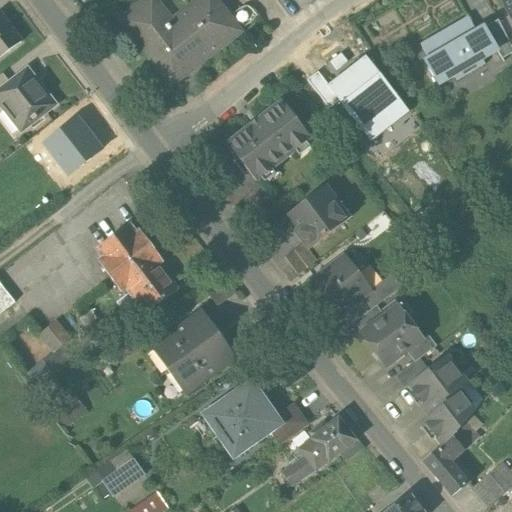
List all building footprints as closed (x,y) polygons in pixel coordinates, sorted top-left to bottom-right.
[(214,0),(200,0),(165,28),(145,1),(121,20),(171,85),(239,32),(214,0)] [(511,0),(499,0),(511,26),(511,0)] [(0,58),(20,44),(0,17),(0,58)] [(483,30),(476,34),(467,18),(419,46),(428,62),(424,64),(437,85),(452,77),(456,83),(484,66),(481,60),(496,51),(483,30)] [(511,55),(511,48),(498,21),(483,30),(496,51),(501,61),(511,55)] [(370,142),(407,113),(365,59),(328,87),(328,88),(339,102),(370,142)] [(26,69),(8,84),(9,85),(0,91),(0,105),(3,110),(5,108),(21,130),(54,105),(26,69)] [(328,88),(328,87),(317,73),(307,81),(329,110),(339,102),(328,88)] [(1,75),(0,75),(0,91),(9,85),(8,84),(1,75)] [(281,103),(227,144),(255,182),(310,140),(281,103)] [(101,152),(76,120),(44,145),(69,176),(101,152)] [(324,186),(287,215),(297,228),(294,231),(303,242),(309,250),(347,221),(336,207),(339,205),(324,186)] [(129,226),(96,250),(103,259),(97,263),(123,298),(128,294),(144,315),(177,291),(158,266),(162,263),(140,232),(135,235),(129,226)] [(303,242),(285,257),(298,276),(318,261),(309,250),(303,242)] [(368,292),(343,259),(314,280),(325,294),(323,296),(333,309),(335,308),(340,315),(362,298),(369,293),(368,292)] [(393,274),(368,292),(369,293),(362,298),(372,311),(376,308),(403,287),(393,274)] [(0,288),(0,313),(12,304),(0,288)] [(372,311),(356,323),(364,333),(384,318),(376,308),(372,311)] [(364,333),(362,334),(379,357),(378,359),(383,366),(385,365),(387,367),(409,351),(422,341),(397,308),(384,318),(364,333)] [(201,314),(155,347),(172,369),(217,337),(211,328),(201,314)] [(53,322),(39,334),(54,352),(60,348),(68,341),(53,322)] [(214,325),(211,328),(217,337),(221,335),(214,325)] [(227,343),(221,335),(217,337),(224,346),(227,343)] [(428,335),(422,341),(409,351),(417,362),(420,360),(437,347),(428,335)] [(217,337),(172,369),(188,392),(234,360),(224,346),(217,337)] [(54,352),(38,365),(48,377),(70,360),(60,348),(54,352)] [(467,384),(447,357),(428,371),(408,386),(431,416),(423,422),(442,447),(456,435),(456,434),(462,427),(463,426),(472,417),(476,412),(459,390),(467,384)] [(417,362),(395,378),(404,389),(408,386),(428,371),(420,360),(417,362)] [(252,383),(242,370),(231,378),(241,392),(252,383)] [(241,392),(206,416),(220,436),(266,404),(252,384),(241,392)] [(266,404),(220,436),(235,457),(271,432),(281,425),(277,419),(266,404)] [(295,406),(277,419),(281,425),(291,439),(309,426),(295,406)] [(482,427),(472,417),(463,426),(462,427),(475,433),(482,427)] [(338,419),(325,429),(319,422),(313,427),(318,434),(311,440),(312,441),(299,451),(305,458),(315,471),(316,473),(328,462),(329,464),(339,456),(356,442),(338,419)] [(291,439),(281,425),(271,432),(280,446),(291,439)] [(442,447),(423,463),(452,498),(469,485),(459,470),(462,468),(455,458),(479,440),(475,433),(462,427),(456,434),(456,435),(442,447)] [(356,442),(339,456),(345,463),(363,450),(356,442)] [(305,458),(281,474),(282,476),(278,479),(284,488),(289,485),(291,488),(315,471),(305,458)] [(134,462),(103,484),(112,497),(143,476),(134,462)] [(504,466),(473,490),(488,510),(511,486),(511,473),(511,475),(504,466)] [(421,511),(409,497),(387,511),(421,511)] [(159,498),(138,511),(165,511),(168,510),(159,498)]
